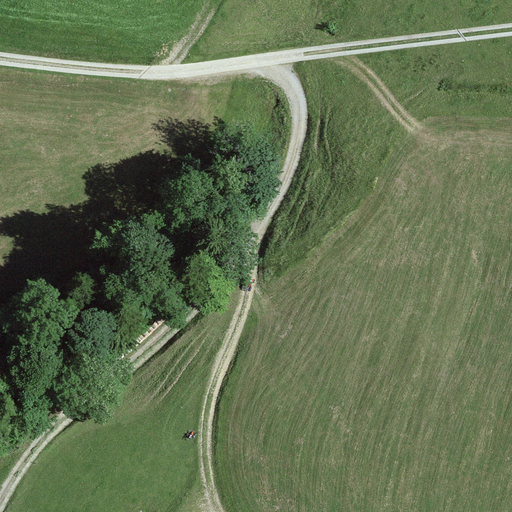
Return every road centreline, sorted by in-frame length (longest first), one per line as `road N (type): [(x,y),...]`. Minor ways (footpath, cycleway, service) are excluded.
road 1 (track): [(511,30),(166,72),(0,59)]
road 2 (track): [(213,503),(212,387),(242,315),(257,234),(302,138),(294,88),(272,58)]
road 3 (track): [(1,511),(257,234)]
